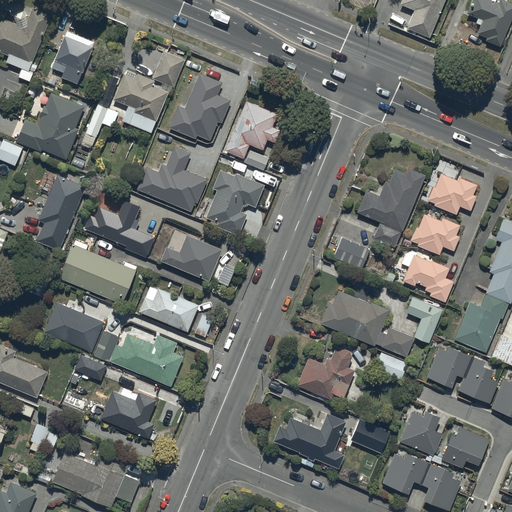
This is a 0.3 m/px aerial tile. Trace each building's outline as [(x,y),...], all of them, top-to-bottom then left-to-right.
[(408,29),(431,39),(446,0),(403,0),(401,5),(415,11),(408,29)] [(486,42),(501,48),(511,20),(511,4),(501,0),(500,0),(499,4),(489,0),(473,0),(468,14),(484,21),(478,35),(487,39),(486,42)] [(17,22),(0,14),(0,49),(8,53),(6,59),(28,68),(51,12),(32,4),(27,17),(23,8),(18,10),(13,13),(14,16),(17,22)] [(77,85),(92,48),(94,43),(67,32),(51,69),(63,74),(61,78),(77,85)] [(185,60),(164,52),(153,79),(174,88),(185,60)] [(122,74),(124,75),(113,101),(128,106),(122,122),(151,133),(167,93),(152,87),(154,82),(138,75),(123,70),(122,74)] [(178,107),(169,129),(195,140),(197,136),(210,142),(218,123),(221,124),(230,101),(217,95),(222,83),(200,74),(185,110),(178,107)] [(26,120),(16,142),(41,153),(42,150),(65,161),(78,131),(75,129),(84,108),(51,93),(45,107),(44,106),(39,117),(40,117),(37,125),(26,120)] [(278,115),(245,102),(225,152),(243,159),(249,145),(263,151),(267,141),(274,144),(279,131),(272,128),(278,115)] [(118,112),(97,103),(82,142),(92,146),(101,124),(111,128),(118,112)] [(23,148),(3,140),(0,147),(0,160),(15,166),(23,148)] [(146,168),(137,190),(190,212),(194,203),(197,205),(207,180),(183,170),(190,154),(174,147),(166,166),(162,165),(158,174),(146,168)] [(250,152),(245,164),(264,171),(269,159),(250,152)] [(401,227),(425,171),(407,164),(405,169),(394,164),(388,178),(385,176),(378,191),(365,186),(356,208),(401,227)] [(459,202),(470,206),(476,192),(472,191),(476,181),(459,174),(457,177),(440,170),(434,184),(433,183),(427,196),(434,199),(433,201),(456,211),(459,202)] [(234,177),(220,171),(212,190),(217,191),(206,219),(218,224),(217,228),(238,237),(247,215),(241,212),(243,207),(248,205),(256,208),(264,186),(235,175),(234,177)] [(86,186),(57,174),(37,221),(43,224),(36,242),(59,252),(86,186)] [(148,201),(141,220),(178,235),(186,216),(148,201)] [(417,242),(439,251),(442,243),(453,247),(459,233),(455,231),(460,221),(442,214),(441,217),(423,210),(418,224),(416,223),(410,237),(418,240),(417,242)] [(485,289),(510,299),(511,293),(511,218),(502,214),(494,235),(501,238),(489,268),(493,269),(485,289)] [(373,235),(394,244),(401,228),(379,219),(373,235)] [(341,234),(333,253),(361,265),(369,245),(341,234)] [(166,248),(160,262),(209,282),(222,251),(187,236),(179,253),(166,248)] [(72,245),(58,278),(121,305),(137,267),(125,262),(124,265),(86,250),(88,245),(76,240),(74,246),(72,245)] [(429,292),(445,298),(453,278),(445,274),(449,264),(431,257),(431,258),(413,251),(402,277),(414,282),(415,279),(426,283),(424,286),(430,289),(429,292)] [(41,298),(50,279),(38,274),(30,292),(41,298)] [(149,286),(138,313),(187,333),(198,307),(149,286)] [(320,319),(374,341),(389,305),(371,298),(370,299),(338,286),(332,300),(328,298),(320,319)] [(453,335),(485,348),(499,315),(502,316),(508,300),(485,290),(480,302),(469,298),(453,335)] [(413,332),(428,338),(442,305),(412,293),(405,308),(421,314),(413,332)] [(104,322),(56,303),(43,333),(92,353),(104,322)] [(212,318),(202,315),(195,334),(205,338),(212,318)] [(406,353),(414,334),(389,324),(381,343),(406,353)] [(108,362),(116,345),(119,337),(103,331),(93,356),(108,362)] [(492,354),(511,362),(511,336),(501,332),(492,354)] [(116,345),(108,362),(170,388),(183,357),(172,353),(176,343),(158,335),(154,345),(127,334),(122,347),(116,345)] [(457,386),(489,399),(498,378),(489,374),(492,366),(481,362),(484,356),(448,342),(446,347),(438,343),(426,373),(451,383),(456,371),(463,373),(457,386)] [(343,393),(354,366),(347,363),(351,352),(349,347),(340,343),(334,345),(330,356),(326,354),(324,360),(308,353),(296,381),(330,396),(333,389),(343,393)] [(0,383),(36,399),(47,373),(13,358),(16,352),(0,345),(0,383)] [(373,365),(400,376),(407,360),(380,349),(373,365)] [(106,366),(80,355),(73,369),(100,381),(106,366)] [(502,375),(491,404),(511,412),(511,374),(511,378),(502,375)] [(112,392),(100,420),(148,439),(154,425),(148,422),(157,401),(138,393),(138,395),(132,393),(130,399),(112,392)] [(34,409),(22,404),(18,413),(30,418),(34,409)] [(399,437),(433,451),(442,430),(433,426),(439,413),(424,406),(422,412),(412,408),(399,437)] [(334,446),(346,417),(326,409),(320,425),(290,413),(285,424),(279,421),(273,437),(299,448),(299,449),(308,453),(307,455),(313,457),(314,455),(338,464),(344,450),(334,446)] [(350,437),(381,450),(390,428),(359,415),(350,437)] [(59,432),(37,423),(29,441),(32,443),(30,449),(37,452),(40,446),(52,450),(59,432)] [(440,455),(462,464),(465,455),(478,460),(488,435),(459,423),(456,432),(451,430),(440,455)] [(422,496),(449,507),(461,478),(451,474),(453,468),(405,449),(403,453),(394,450),(382,479),(407,490),(413,477),(428,483),(422,496)] [(64,453),(53,483),(82,495),(82,496),(111,508),(116,497),(131,503),(139,482),(111,471),(114,463),(93,455),(90,464),(64,453)] [(0,491),(0,511),(28,511),(37,494),(11,483),(6,494),(0,491)] [(495,511),(511,511),(511,501),(506,499),(502,511),(497,509),(495,511)]
